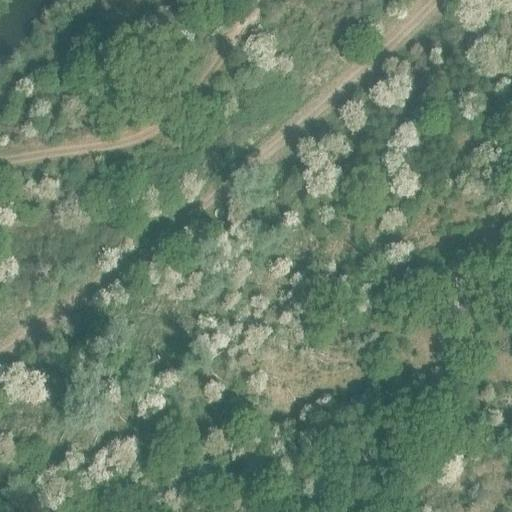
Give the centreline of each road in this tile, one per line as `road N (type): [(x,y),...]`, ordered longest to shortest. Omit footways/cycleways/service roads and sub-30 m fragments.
road 1 (track): [(0,352),(196,222),(427,0)]
road 2 (track): [(0,162),(119,142),(175,117),(261,0)]
